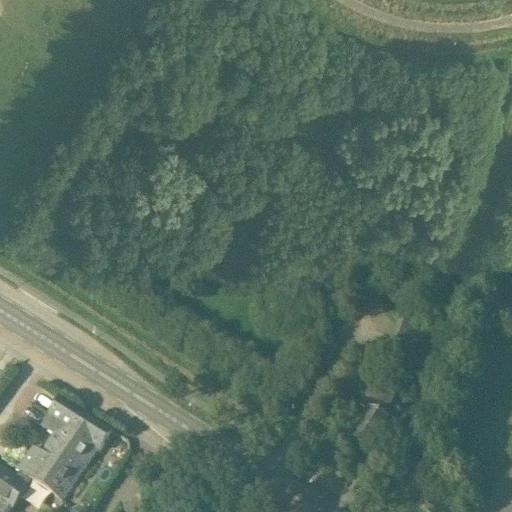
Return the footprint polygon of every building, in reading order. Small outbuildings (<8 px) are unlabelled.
[(359,321),(385,316),(381,295),(355,301),(359,321)] [(411,373),(423,333),(396,325),(384,365),(411,373)] [(372,454),(391,425),(383,420),(396,399),(372,385),(358,407),(366,412),(349,440),(361,447),(362,452),(367,455),(372,454)] [(63,503),(97,453),(99,454),(112,434),(60,400),(41,428),(54,437),(42,455),(33,449),(17,473),(63,503)] [(0,511),(11,511),(29,487),(0,465),(0,511)]
